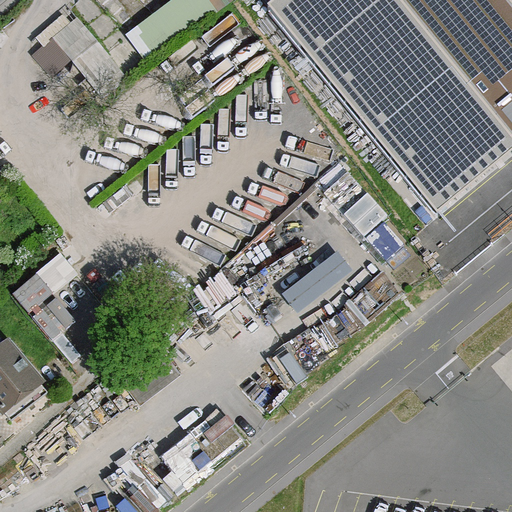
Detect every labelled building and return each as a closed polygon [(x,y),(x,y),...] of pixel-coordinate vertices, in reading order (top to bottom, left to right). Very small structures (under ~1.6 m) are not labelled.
[(207,0),(174,0),(126,36),(148,66),(218,14),(207,0)] [(207,0),(218,14),(237,0),(207,0)] [(511,157),(511,6),(507,0),(277,0),(269,7),(440,216),(511,157)] [(77,19),(69,9),(44,30),(52,39),(77,19)] [(77,19),(52,39),(72,63),(97,43),(77,19)] [(97,43),(72,63),(103,100),(127,80),(97,43)] [(197,70),(182,51),(139,83),(159,110),(179,95),(173,88),(197,70)] [(257,88),(241,98),(248,109),(264,98),(257,88)] [(259,224),(274,214),(284,206),(264,185),(238,210),(257,231),(262,228),(259,224)] [(371,236),(394,216),(375,195),(352,215),(371,236)] [(274,214),(259,224),(262,228),(275,250),(279,256),(294,246),(274,214)] [(385,226),(368,242),(387,262),(404,247),(385,226)] [(275,250),(262,228),(257,231),(252,234),(265,256),(275,250)] [(84,244),(64,260),(75,274),(71,277),(123,340),(151,317),(128,289),(129,288),(100,252),(97,254),(95,252),(92,254),(84,244)] [(343,251),(289,295),(306,315),(360,271),(343,251)] [(400,297),(383,273),(346,307),(348,311),(360,330),(362,332),(400,297)] [(192,281),(164,306),(173,317),(202,292),(192,281)] [(208,293),(194,305),(212,325),(226,313),(208,293)] [(64,337),(80,318),(58,299),(41,317),(64,337)] [(334,348),(360,330),(348,311),(321,328),(334,348)] [(334,348),(321,328),(312,334),(329,362),(339,356),(334,348)] [(312,334),(310,331),(287,348),(289,351),(307,377),(329,362),(312,334)] [(181,371),(160,340),(151,347),(149,344),(135,354),(141,362),(138,364),(139,366),(129,373),(145,396),(181,371)] [(0,449),(55,400),(11,345),(0,353),(0,449)] [(307,377),(289,351),(277,359),(296,387),(308,378),(307,377)] [(231,396),(214,412),(241,443),(259,426),(239,405),(231,396)] [(249,397),(239,405),(259,426),(268,417),(249,397)] [(211,408),(199,419),(208,428),(230,453),(241,443),(214,412),(211,408)] [(208,428),(199,436),(221,460),(230,453),(208,428)] [(197,434),(187,444),(211,469),(221,460),(199,436),(197,434)] [(173,440),(161,452),(168,459),(193,486),(211,469),(187,444),(180,436),(174,442),(173,440)] [(35,456),(0,481),(0,495),(2,498),(43,468),(35,456)] [(186,492),(193,486),(168,459),(161,466),(186,492)]
